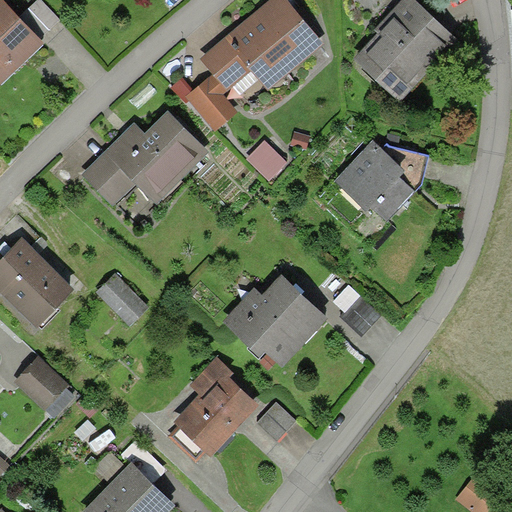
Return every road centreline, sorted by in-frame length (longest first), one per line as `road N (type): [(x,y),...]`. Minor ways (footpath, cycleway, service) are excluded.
road 1 (residential): [(268,511),(440,293),(494,118),(487,0)]
road 2 (residential): [(216,0),(0,191)]
